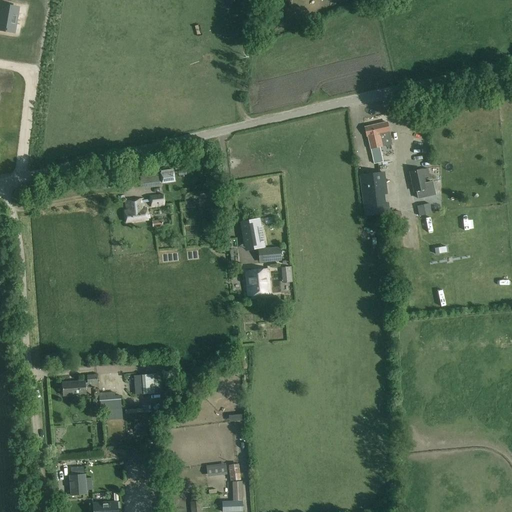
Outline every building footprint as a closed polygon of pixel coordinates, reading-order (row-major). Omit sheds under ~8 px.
[(0,9),(0,30),(14,33),(18,8),(1,5),(0,9)] [(389,132),(387,123),(365,128),(367,137),(368,136),(370,149),(391,144),(388,132),(389,132)] [(379,147),(370,149),(374,164),(382,162),(379,147)] [(410,172),(414,192),(426,189),(422,170),(410,172)] [(161,174),(163,183),(174,182),(173,172),(161,174)] [(384,173),(380,173),(360,176),(365,216),(389,213),(387,203),(383,203),(382,194),(386,194),(384,173)] [(141,187),(153,185),(151,176),(140,178),(141,187)] [(150,202),(151,207),(164,206),(163,195),(150,197),(150,200),(150,202)] [(143,203),(150,202),(150,200),(143,201),(142,200),(125,202),(127,211),(124,212),(126,223),(147,220),(146,209),(144,209),(143,203)] [(429,204),(417,206),(419,216),(431,214),(429,204)] [(430,218),(421,217),(420,228),(429,228),(430,218)] [(242,222),(246,245),(248,245),(249,249),(255,248),(255,244),(263,242),(264,241),(262,226),(260,227),(259,219),(242,222)] [(280,260),(279,248),(258,250),(260,262),(280,260)] [(248,296),(270,294),(267,269),(246,271),(248,296)] [(142,375),(143,394),(154,393),(152,374),(142,375)] [(87,384),(92,383),(98,383),(97,375),(87,376),(87,384)] [(85,381),(62,383),(63,396),(86,394),(85,388),(91,387),(92,386),(92,383),(87,384),(85,384),(85,381)] [(121,409),(115,410),(102,411),(103,417),(121,416),(121,409)] [(141,426),(136,417),(126,422),(131,431),(141,426)] [(127,457),(128,464),(146,462),(145,455),(127,457)] [(239,480),(238,464),(229,465),(230,481),(239,480)] [(226,473),(225,466),(206,468),(207,475),(226,473)] [(86,494),(86,488),(85,474),(69,476),(70,496),(86,494)] [(222,502),(222,511),(230,511),(231,511),(242,511),(242,493),(233,493),(233,501),(233,502),(222,502)] [(191,511),(201,511),(201,501),(191,502),(191,511)] [(93,503),(93,511),(117,511),(117,502),(93,503)]
